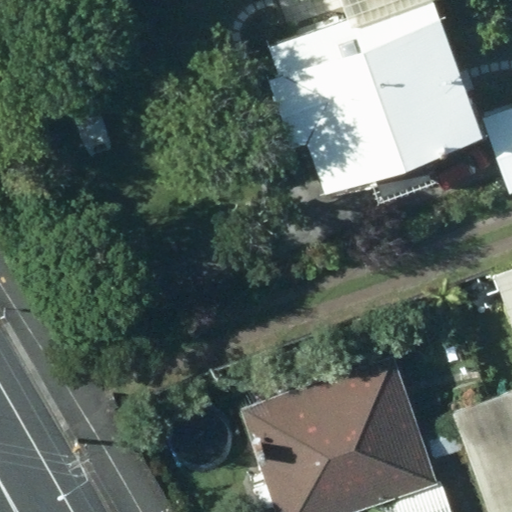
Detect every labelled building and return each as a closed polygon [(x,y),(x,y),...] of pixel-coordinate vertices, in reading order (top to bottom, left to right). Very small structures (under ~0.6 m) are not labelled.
[(310,175),(480,113),(439,0),(331,0),(268,23),(277,48),(265,53),(310,175)] [(511,117),(489,126),(507,176),(511,173),(511,117)] [(511,262),(491,270),(511,329),(511,262)] [(309,511),(432,472),(391,345),(242,392),(281,511),(309,511)] [(511,385),(450,407),(487,511),(506,511),(511,510),(511,385)] [(450,413),(419,422),(429,452),(460,442),(450,413)] [(459,511),(445,478),(374,508),(375,511),(459,511)]
